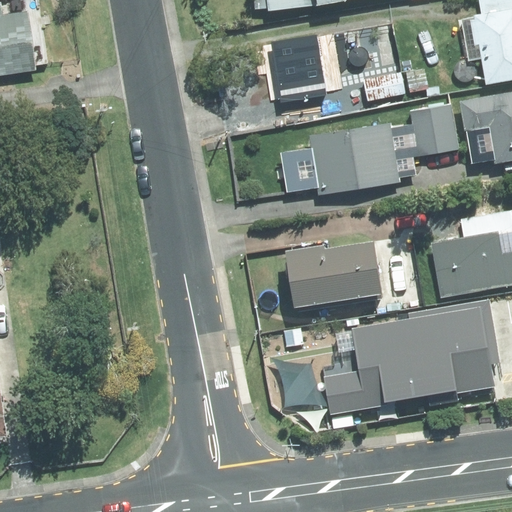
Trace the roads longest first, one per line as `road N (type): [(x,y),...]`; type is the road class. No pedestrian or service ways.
road 1 (residential): [(178,237),(200,274),(249,496)]
road 2 (residential): [(200,503),(169,279),(178,237)]
road 3 (secondary): [(511,466),(249,496)]
road 4 (residential): [(178,237),(135,0)]
